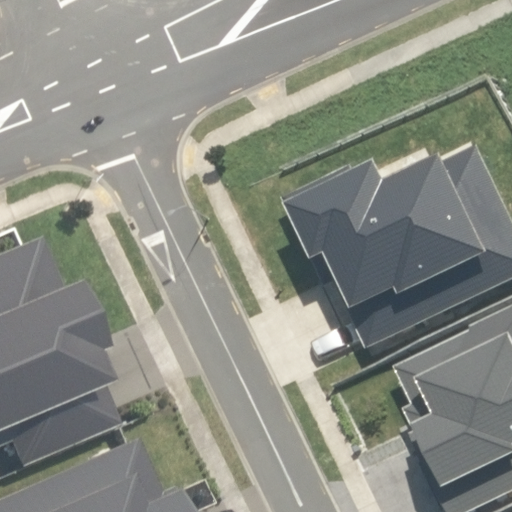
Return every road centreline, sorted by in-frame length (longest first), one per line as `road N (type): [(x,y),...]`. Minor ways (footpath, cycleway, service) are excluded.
road 1 (residential): [(305,511),(100,78)]
road 2 (residential): [(382,0),(296,23),(193,36)]
